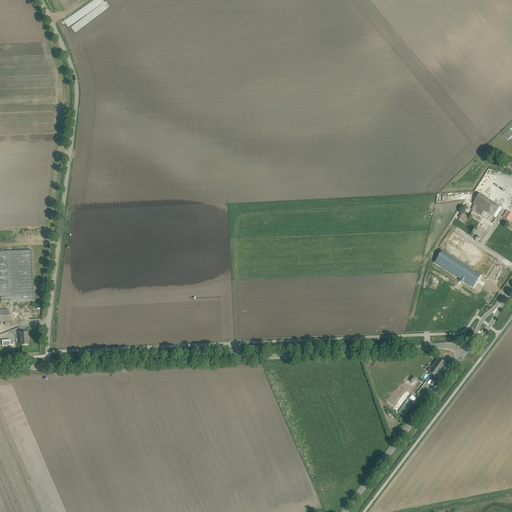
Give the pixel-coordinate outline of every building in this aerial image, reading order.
[(496,218),(503,206),(479,193),(473,204),(475,205),(472,210),(491,221),(493,216),(496,218)] [(510,220),(511,216),(511,212),(506,210),(503,216),(510,220)] [(463,212),(459,217),(465,221),(469,216),(463,212)] [(485,279),(496,261),(454,233),(442,251),(435,263),(473,288),(481,276),(485,279)] [(32,250),(27,251),(0,251),(0,296),(0,297),(1,303),(34,302),(32,250)] [(0,322),(10,322),(9,310),(0,310),(0,322)] [(20,345),(21,345),(28,345),(28,333),(20,333),(20,345)] [(439,358),(429,371),(437,377),(446,365),(445,364),(446,363),(441,359),(440,359),(439,358)]
